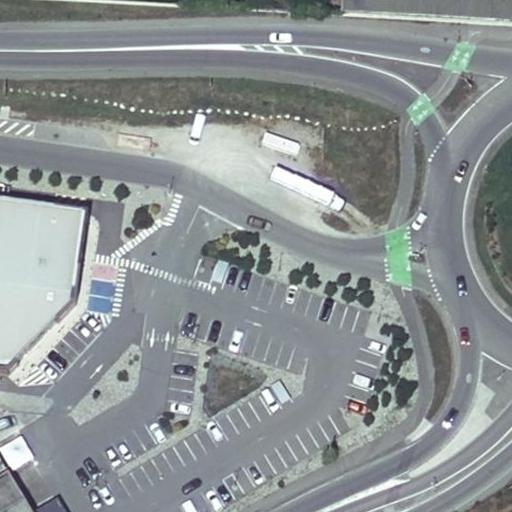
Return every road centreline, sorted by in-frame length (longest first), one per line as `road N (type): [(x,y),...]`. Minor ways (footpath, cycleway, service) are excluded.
road 1 (secondary): [(511,64),(262,32),(61,39),(0,49)]
road 2 (secondary): [(0,49),(66,59),(310,65),(385,83),(420,107),(451,172)]
road 3 (unclassified): [(0,146),(168,168),(312,243),(401,258),(449,255)]
road 4 (secondary): [(477,308),(455,416),(439,437),(322,511)]
